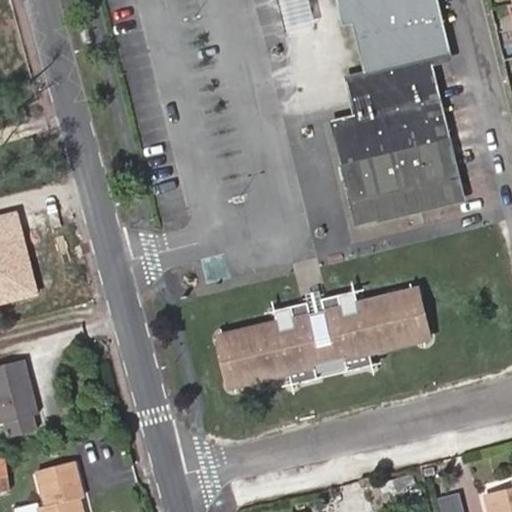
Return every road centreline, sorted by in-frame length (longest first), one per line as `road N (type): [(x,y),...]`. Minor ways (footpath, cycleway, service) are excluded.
road 1 (tertiary): [(43,0),(169,475)]
road 2 (residential): [(511,400),(169,475)]
road 3 (residential): [(479,0),(511,132)]
